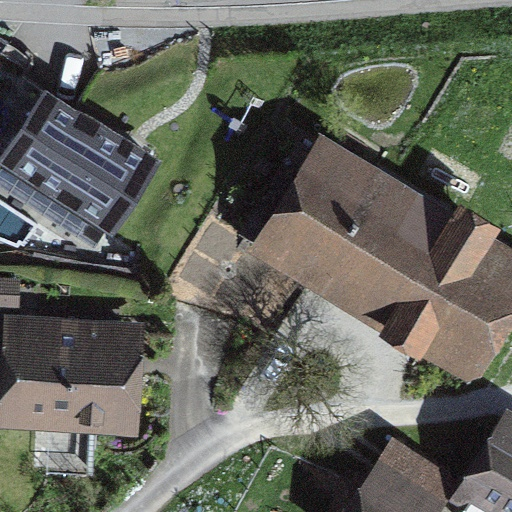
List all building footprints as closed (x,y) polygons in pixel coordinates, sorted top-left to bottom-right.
[(46,91),(6,153),(111,221),(152,158),(46,91)] [(296,142),(248,220),(240,233),(270,251),(278,238),(479,360),(511,306),(511,273),(475,251),(486,233),(463,219),(470,207),(491,174),(445,146),(424,179),(411,172),(404,184),(393,201),(296,142)] [(122,330),(14,324),(11,372),(20,372),(19,414),(127,420),(130,373),(121,373),(122,330)] [(511,511),(511,428),(460,511),(511,511)] [(404,446),(356,511),(428,511),(451,480),(404,446)]
